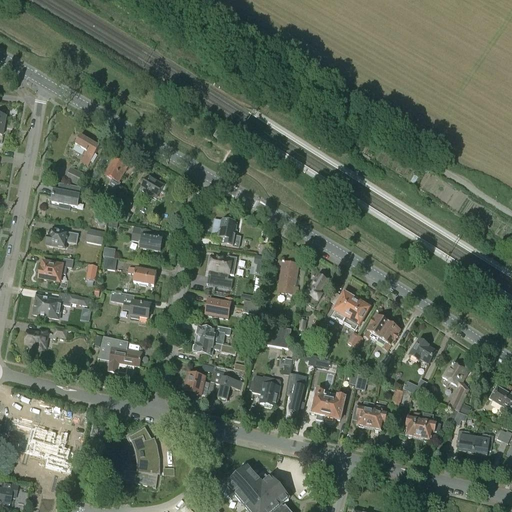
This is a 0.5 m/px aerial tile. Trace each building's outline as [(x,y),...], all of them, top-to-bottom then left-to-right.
[(81,164),(88,168),(99,148),(80,137),(75,146),(88,153),(81,164)] [(114,161),(105,176),(112,180),(109,185),(110,188),(115,191),(117,190),(120,185),(118,184),(127,168),(114,161)] [(65,181),(80,188),(85,176),(71,169),(65,181)] [(140,191),(156,200),(164,187),(148,178),(140,191)] [(54,192),(52,204),(59,205),(58,210),(71,212),(72,208),(79,209),(81,198),(80,198),(82,190),(74,188),(73,196),(54,192)] [(120,205),(112,218),(122,223),(122,222),(126,224),(131,217),(126,214),(131,206),(122,201),(120,205)] [(102,202),(97,210),(108,217),(113,208),(108,205),(102,202)] [(100,216),(94,222),(101,230),(107,225),(100,216)] [(118,223),(110,222),(109,229),(117,230),(118,223)] [(215,222),(212,237),(218,238),(218,240),(223,241),(222,248),(239,251),(241,239),(234,238),(237,225),(221,222),(221,223),(215,222)] [(131,242),(141,244),(140,250),(160,253),(161,248),(162,248),(163,242),(162,242),(162,241),(150,239),(151,233),(133,230),(131,242)] [(86,243),(101,246),(103,233),(88,231),(86,243)] [(49,232),(48,238),(47,238),(46,247),(65,251),(66,244),(76,246),(78,236),(68,234),(68,235),(63,234),(55,233),(50,232),(49,232)] [(260,247),(259,256),(268,257),(270,247),(264,246),(264,248),(260,247)] [(256,257),(255,264),(266,266),(267,259),(256,257)] [(228,261),(212,258),(209,273),(234,277),(237,260),(228,258),(228,261)] [(103,270),(114,272),(116,261),(105,259),(103,270)] [(277,294),(296,297),(298,289),(295,288),(299,266),(287,265),(278,263),(277,271),(281,272),(277,294)] [(40,281),(59,284),(61,276),(65,277),(67,269),(62,269),(62,268),(43,265),(42,272),(41,271),(40,281)] [(83,267),(82,275),(93,277),(95,269),(83,267)] [(139,286),(139,287),(146,288),(146,287),(154,288),(156,274),(136,271),(129,270),(128,275),(134,276),(133,284),(139,286)] [(309,298),(305,304),(314,310),(322,297),(319,295),(326,284),(318,278),(306,296),(309,298)] [(112,294),(111,303),(124,305),(123,311),(131,312),(130,317),(131,317),(130,319),(138,321),(139,318),(148,320),(150,307),(137,305),(137,304),(133,303),(133,298),(122,296),(112,294)] [(33,309),(33,312),(33,314),(33,316),(52,320),(58,321),(60,307),(70,308),(71,305),(87,308),(88,301),(59,295),(58,303),(55,303),(55,302),(36,299),(34,308),(33,309)] [(241,295),(240,301),(252,304),(253,297),(241,295)] [(337,320),(344,325),(357,301),(351,298),(350,299),(344,295),(334,312),(330,318),(336,321),(337,320)] [(333,305),(337,307),(343,298),(339,295),(333,305)] [(357,301),(344,325),(351,329),(350,330),(355,332),(358,327),(359,327),(369,310),(363,306),(364,305),(357,301)] [(208,302),(205,317),(228,321),(230,306),(224,305),(208,302)] [(259,306),(245,303),(242,315),(257,317),(259,306)] [(83,310),(81,322),(89,323),(91,312),(83,310)] [(370,339),(377,343),(389,323),(383,319),(382,320),(377,317),(374,321),(373,321),(369,326),(370,327),(364,338),(368,341),(370,339)] [(297,340),(302,341),(305,323),(300,322),(297,340)] [(389,323),(377,343),(384,347),(382,350),(387,353),(394,342),(395,343),(399,337),(398,336),(400,332),(395,329),(396,327),(389,323)] [(196,330),(194,342),(222,347),(220,346),(222,336),(227,337),(228,330),(211,327),(210,332),(196,330)] [(270,329),(269,335),(280,337),(278,343),(289,345),(291,332),(270,329)] [(54,337),(65,340),(67,332),(55,330),(54,337)] [(48,336),(46,336),(47,333),(40,332),(40,334),(30,333),(29,335),(27,336),(26,338),(26,340),(26,342),(28,344),(27,347),(37,348),(37,352),(43,353),(44,349),(45,350),(48,336)] [(347,345),(351,348),(351,347),(358,337),(353,334),(347,345)] [(267,347),(288,351),(289,345),(278,343),(280,337),(269,335),(267,347)] [(358,337),(351,347),(356,350),(362,339),(358,336),(358,337)] [(105,340),(98,358),(110,360),(108,373),(117,374),(119,365),(140,369),(142,355),(127,352),(128,345),(105,340)] [(222,347),(194,342),(191,354),(211,357),(212,351),(221,352),(234,355),(235,349),(222,347)] [(410,357),(410,358),(419,363),(420,361),(428,366),(436,354),(430,351),(431,350),(419,342),(414,351),(411,351),(409,355),(410,357)] [(321,348),(318,357),(327,361),(330,351),(321,348)] [(304,362),(309,363),(315,365),(317,359),(306,356),(304,362)] [(379,368),(384,371),(391,359),(386,356),(379,368)] [(233,371),(245,374),(246,368),(234,365),(233,371)] [(446,373),(442,379),(458,389),(448,410),(452,411),(459,414),(469,390),(465,388),(461,384),(469,372),(462,367),(461,370),(453,365),(448,373),(446,373)] [(202,367),(201,373),(212,376),(213,373),(214,370),(202,367)] [(210,384),(208,395),(212,396),(215,385),(221,387),(217,401),(227,403),(230,389),(240,392),(242,384),(222,379),(223,376),(213,373),(212,376),(210,384)] [(311,383),(320,385),(322,375),(314,373),(311,383)] [(349,385),(356,387),(358,375),(352,374),(349,385)] [(185,393),(200,396),(204,379),(188,376),(185,393)] [(305,385),(295,383),(297,377),(290,376),(286,396),(290,397),(289,401),(291,402),(289,414),(294,415),(294,413),(299,414),(305,385)] [(360,376),(356,390),(365,393),(369,378),(360,376)] [(252,384),(249,393),(252,394),(251,395),(262,397),(260,405),(264,406),(264,408),(270,410),(271,408),(276,409),(280,389),(279,389),(280,384),(274,383),(275,382),(263,379),(263,380),(255,379),(254,384),(252,384)] [(421,385),(415,396),(421,399),(426,388),(421,385)] [(501,408),(499,413),(511,420),(511,418),(511,396),(497,387),(489,401),(501,408)] [(316,422),(324,424),(331,395),(316,392),(311,415),(317,417),(316,422)] [(403,396),(400,409),(407,410),(410,396),(403,394),(403,396)] [(331,395),(324,424),(333,426),(334,421),(340,422),(345,399),(331,395)] [(393,407),(400,409),(403,396),(396,395),(393,407)] [(356,408),(353,423),(358,424),(357,427),(358,427),(359,429),(362,430),(364,428),(369,429),(374,406),(364,404),(363,410),(356,408)] [(374,406),(369,429),(374,431),(375,432),(378,433),(380,432),(381,432),(383,424),(385,424),(385,423),(389,424),(390,416),(386,415),(382,414),(384,408),(374,406)] [(452,428),(453,425),(459,414),(452,411),(446,425),(452,428)] [(459,414),(453,425),(459,428),(461,422),(465,423),(467,417),(459,414)] [(416,440),(418,441),(422,422),(419,421),(420,416),(414,415),(412,420),(408,419),(406,428),(408,428),(406,437),(407,437),(408,439),(411,440),(413,439),(416,439),(416,440)] [(422,422),(418,441),(420,441),(420,440),(423,441),(424,443),(427,443),(429,442),(430,442),(432,433),(434,434),(434,433),(439,434),(441,426),(435,425),(436,425),(433,424),(434,419),(423,417),(422,422)] [(56,435),(35,429),(29,455),(47,460),(45,468),(72,475),(74,465),(71,465),(74,454),(70,453),(71,451),(65,450),(69,435),(67,435),(68,433),(66,433),(65,435),(62,434),(61,440),(55,439),(56,435)] [(138,473),(121,472),(119,481),(151,489),(153,475),(155,475),(155,461),(154,461),(152,448),(152,447),(150,440),(148,441),(144,435),(138,438),(135,432),(124,438),(127,444),(132,442),(136,451),(136,455),(137,460),(138,462),(138,463),(138,473)] [(459,433),(456,448),(459,448),(459,453),(473,455),(475,440),(468,439),(469,434),(459,433)] [(497,441),(507,446),(511,436),(507,434),(506,435),(501,433),(497,441)] [(475,440),(473,455),(487,457),(488,452),(490,453),(493,438),(482,437),(482,441),(475,440)] [(262,474),(255,479),(248,470),(246,472),(244,470),(227,485),(229,487),(227,489),(247,511),(288,511),(285,508),(283,510),(281,508),(289,501),(283,495),(285,493),(285,492),(282,494),(281,494),(281,495),(276,489),(277,489),(277,488),(276,488),(279,486),(279,485),(276,487),(270,480),(270,481),(268,479),(266,477),(267,477),(266,477),(267,477),(264,474),(262,474)] [(1,492),(0,491),(0,506),(8,508),(10,500),(14,501),(17,488),(2,485),(1,492)]
